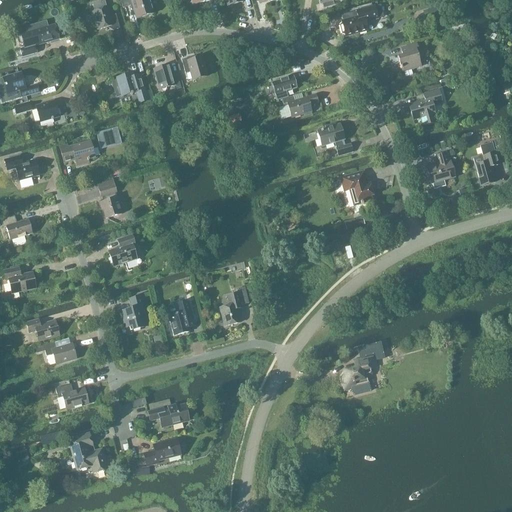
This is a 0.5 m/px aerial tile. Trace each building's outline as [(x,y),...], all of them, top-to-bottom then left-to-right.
[(92,4),(94,12),(92,13),(98,31),(112,26),(113,30),(120,29),(116,15),(110,17),(107,8),(107,9),(104,0),(92,4)] [(154,14),(149,0),(120,0),(123,9),(132,6),(136,19),(154,14)] [(319,0),(321,4),(324,3),(325,8),(335,6),(334,2),(340,0),(319,0)] [(380,5),(374,7),(356,12),(358,18),(342,22),(345,37),(367,31),(365,23),(383,18),(380,5)] [(436,9),(423,12),(426,23),(439,19),(436,9)] [(26,33),(20,35),(24,49),(20,50),(22,58),(37,54),(34,46),(38,45),(59,40),(55,26),(48,28),(46,22),(39,24),(40,29),(26,33)] [(402,73),(420,67),(416,53),(418,52),(416,45),(401,49),(403,56),(398,57),(402,73)] [(193,60),(192,58),(181,61),(185,74),(190,73),(193,81),(207,77),(201,58),(193,60)] [(172,78),(168,66),(154,70),(160,90),(174,86),(175,91),(181,89),(178,77),(172,78)] [(25,89),(21,74),(3,79),(8,98),(17,96),(16,92),(20,91),(22,98),(39,93),(37,85),(25,89)] [(141,78),(134,80),(132,74),(116,79),(116,80),(111,82),(116,98),(121,97),(136,93),(137,95),(145,93),(141,78)] [(293,77),(271,83),(276,101),(288,98),(286,92),(297,89),(293,77)] [(437,123),(432,106),(442,104),(438,91),(423,96),(425,102),(409,106),(413,121),(421,118),(423,127),(437,123)] [(317,103),(315,96),(295,102),(293,97),(282,100),(284,106),(287,105),(291,118),(311,112),(309,106),(317,103)] [(231,106),(227,107),(229,115),(233,114),(249,109),(247,101),(231,106)] [(41,127),(53,123),(52,121),(53,120),(53,119),(58,117),(54,102),(36,107),(41,127)] [(16,115),(32,111),(29,103),(14,108),(16,115)] [(233,117),(228,118),(230,126),(234,125),(241,123),(239,115),(233,117)] [(145,124),(141,133),(148,136),(152,128),(145,124)] [(344,141),(339,125),(328,129),(327,127),(326,127),(326,129),(317,132),(322,147),(334,144),(337,149),(336,149),(338,157),(352,153),(350,145),(344,147),(343,141),(344,141)] [(96,134),(99,144),(119,138),(117,128),(96,134)] [(499,141),(494,142),(498,158),(503,156),(499,141)] [(94,158),(90,143),(68,149),(67,146),(60,148),(64,163),(75,160),(77,167),(89,164),(88,161),(89,161),(89,160),(94,158)] [(480,146),(483,157),(473,160),(481,187),(495,183),(491,168),(496,166),(493,155),(495,154),(492,143),(480,146)] [(449,163),(447,154),(435,158),(437,166),(427,169),(431,185),(454,178),(450,163),(449,163)] [(22,164),(20,157),(4,161),(7,172),(15,169),(19,182),(39,176),(35,161),(22,164)] [(118,168),(109,170),(110,174),(111,177),(120,174),(118,168)] [(367,184),(364,173),(341,179),(344,192),(350,190),(355,206),(375,201),(371,189),(369,188),(368,183),(367,184)] [(158,180),(160,189),(168,187),(166,178),(158,180)] [(97,184),(99,190),(101,198),(102,198),(104,202),(101,203),(106,220),(122,215),(117,198),(115,199),(113,194),(116,193),(114,186),(113,186),(111,180),(97,184)] [(457,196),(460,205),(469,202),(465,190),(456,192),(457,196)] [(17,224),(15,217),(1,220),(3,228),(6,227),(10,241),(32,235),(28,221),(17,224)] [(293,219),(286,221),(288,229),(295,227),(293,219)] [(347,229),(365,224),(363,219),(345,224),(347,229)] [(113,268),(137,260),(132,247),(135,246),(132,236),(117,241),(120,249),(108,252),(113,268)] [(20,276),(19,269),(4,272),(6,281),(9,281),(12,295),(36,290),(32,273),(20,276)] [(237,291),(238,294),(227,297),(230,306),(220,309),(225,327),(239,323),(235,307),(246,304),(242,289),(237,291)] [(130,332),(148,327),(143,310),(146,309),(143,296),(129,300),(132,309),(121,312),(125,329),(129,328),(130,332)] [(174,336),(189,332),(189,329),(195,328),(188,301),(176,304),(178,314),(169,317),(174,336)] [(40,326),(38,321),(26,324),(29,334),(36,332),(38,342),(59,336),(55,322),(40,326)] [(441,346),(453,342),(450,333),(438,337),(441,346)] [(172,343),(166,344),(168,351),(174,349),(172,343)] [(346,378),(342,379),(345,390),(351,389),(352,396),(370,391),(367,381),(369,381),(366,370),(376,368),(374,361),(375,361),(375,362),(384,359),(381,348),(381,347),(380,343),(357,349),(358,351),(360,358),(365,356),(365,359),(357,361),(359,368),(344,372),(346,378)] [(55,344),(43,347),(44,351),(45,352),(46,357),(53,355),(56,365),(76,359),(72,345),(56,350),(55,344)] [(73,393),(71,385),(55,390),(58,398),(62,396),(66,410),(88,404),(84,390),(73,393)] [(133,408),(146,405),(144,398),(131,402),(133,408)] [(171,405),(169,399),(148,405),(150,410),(171,405)] [(188,421),(184,406),(175,408),(175,406),(168,408),(168,410),(163,411),(163,409),(148,413),(150,421),(159,419),(162,428),(188,421)] [(60,431),(40,436),(42,446),(63,441),(60,431)] [(94,452),(89,434),(73,438),(74,444),(69,445),(76,471),(91,467),(93,474),(108,470),(102,450),(94,452)] [(147,467),(158,464),(158,462),(180,456),(176,440),(153,446),(155,452),(143,454),(147,467)] [(21,452),(19,445),(5,449),(7,456),(21,452)] [(26,451),(20,452),(22,460),(28,458),(26,451)]
